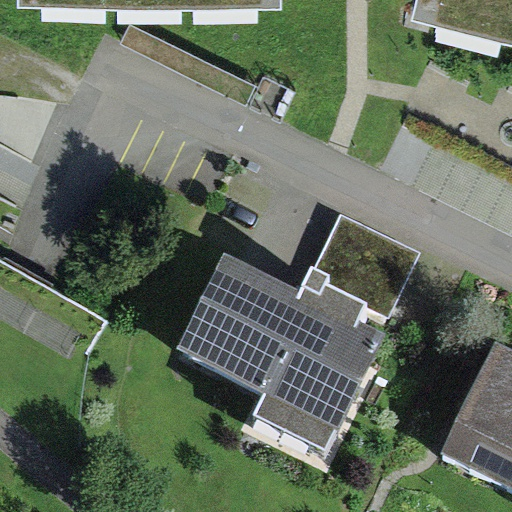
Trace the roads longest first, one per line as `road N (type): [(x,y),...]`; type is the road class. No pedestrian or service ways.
road 1 (residential): [(511,274),(111,90)]
road 2 (track): [(294,174),(344,63),(346,0)]
